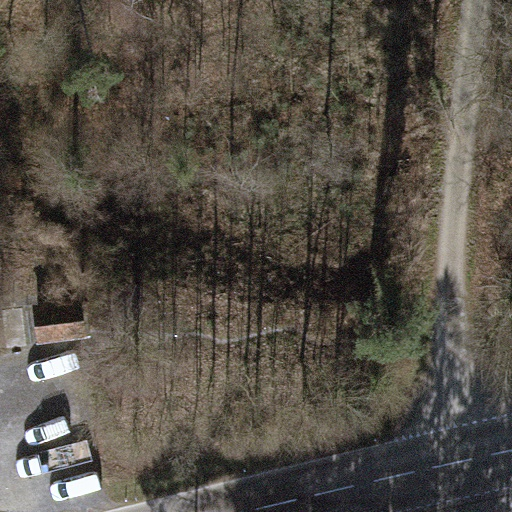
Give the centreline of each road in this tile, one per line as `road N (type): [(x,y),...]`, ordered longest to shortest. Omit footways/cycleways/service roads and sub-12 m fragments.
road 1 (track): [(495,0),(467,241),(504,451)]
road 2 (secondary): [(511,450),(262,511)]
